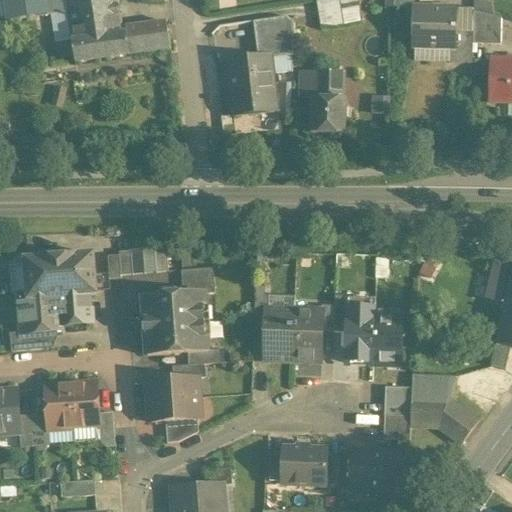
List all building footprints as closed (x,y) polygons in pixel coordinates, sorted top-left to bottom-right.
[(5,0),(9,22),(68,13),(66,0),(5,0)] [(66,0),(68,13),(70,24),(120,17),(117,0),(66,0)] [(329,0),(318,2),(322,30),(343,27),(339,0),(329,0)] [(415,0),(394,0),(394,8),(413,9),(416,9),(415,0)] [(493,5),(474,5),(474,12),(493,17),(493,5)] [(458,10),(416,9),(413,9),(412,49),(414,49),(450,49),(457,50),(458,32),(458,10)] [(501,20),(474,13),(473,45),(501,45),(501,20)] [(120,17),(70,24),(73,41),(123,34),(122,29),(120,17)] [(288,18),(256,23),(261,59),(271,58),(271,59),(294,57),(295,25),(288,18)] [(167,23),(122,29),(123,34),(127,34),(130,56),(171,51),(167,23)] [(473,33),(458,32),(457,50),(450,49),(450,64),(473,65),(473,33)] [(123,34),(73,41),(76,64),(130,56),(127,34),(123,34)] [(450,49),(414,49),(414,64),(450,64),(450,49)] [(343,58),(319,57),(318,73),(343,74),(343,58)] [(261,59),(228,63),(234,117),(277,112),(271,59),(271,58),(261,59)] [(511,60),(493,60),(491,103),(511,103),(511,60)] [(487,67),(478,67),(478,85),(487,85),(487,67)] [(343,74),(318,73),(318,99),(342,100),(343,74)] [(391,85),(376,84),(376,98),(391,99),(391,85)] [(318,99),(313,99),(312,135),(329,135),(331,139),(340,139),(343,136),(345,136),(347,100),(342,100),(318,99)] [(77,113),(66,126),(74,133),(86,120),(77,113)] [(167,249),(119,253),(119,257),(121,277),(169,273),(167,249)] [(93,256),(26,261),(28,294),(29,301),(60,298),(91,295),(97,295),(96,282),(93,256)] [(119,257),(108,258),(109,281),(115,280),(121,279),(121,277),(119,257)] [(26,261),(9,263),(12,296),(16,295),(28,294),(26,261)] [(214,270),(182,272),(184,296),(204,295),(204,296),(216,295),(214,270)] [(511,277),(511,273),(494,270),(485,302),(506,306),(511,278),(511,277)] [(511,278),(506,306),(497,345),(498,345),(511,349),(511,278)] [(109,281),(96,282),(97,295),(116,293),(115,280),(109,281)] [(60,298),(29,301),(28,294),(16,295),(20,334),(20,336),(46,334),(63,333),(62,327),(60,298)] [(91,295),(60,298),(62,327),(93,324),(91,295)] [(184,296),(144,299),(148,357),(148,358),(189,355),(208,354),(208,353),(207,339),(205,339),(203,310),(205,310),(204,296),(204,295),(184,296)] [(296,299),(270,298),(270,305),(269,311),(296,312),(296,299)] [(270,305),(256,305),(255,331),(267,331),(268,311),(269,311),(270,305)] [(336,308),(323,307),(322,313),(324,313),(323,334),(335,334),(336,308)] [(335,334),(347,334),(348,308),(336,308),(335,334)] [(346,364),(374,365),(376,309),(348,308),(347,334),(346,364)] [(404,310),(376,309),(374,365),(402,366),(404,310)] [(269,311),(268,311),(267,331),(266,361),(294,362),(296,312),(269,311)] [(322,313),(296,312),(294,362),(322,363),(323,334),(324,313),(322,313)] [(46,334),(20,336),(20,334),(10,335),(12,353),(48,350),(46,334)] [(511,349),(498,345),(492,368),(506,371),(511,349)] [(221,352),(221,365),(233,365),(232,351),(221,352)] [(208,354),(189,355),(189,368),(205,367),(221,365),(221,352),(208,353),(208,354)] [(189,368),(173,369),(174,381),(198,379),(198,380),(206,380),(205,367),(189,368)] [(174,381),(149,382),(149,392),(146,392),(147,404),(199,400),(198,380),(198,379),(174,381)] [(454,384),(414,382),(414,390),(413,390),(412,400),(413,400),(450,401),(450,398),(454,384)] [(98,385),(72,387),(75,430),(100,428),(101,428),(100,415),(98,385)] [(72,387),(46,389),(47,416),(48,432),(49,432),(75,430),(72,387)] [(413,390),(386,389),(385,418),(412,418),(412,400),(413,390)] [(18,392),(0,393),(0,436),(20,435),(21,435),(20,418),(18,392)] [(199,400),(147,404),(148,415),(151,415),(152,424),(167,423),(199,421),(201,421),(199,400)] [(479,423),(450,401),(413,400),(412,429),(439,430),(462,446),(478,425),(479,423)] [(113,414),(100,415),(101,428),(100,428),(101,443),(107,449),(116,448),(113,414)] [(47,416),(34,417),(36,449),(45,448),(50,442),(49,432),(48,432),(47,416)] [(34,417),(20,418),(21,435),(20,435),(21,450),(36,449),(34,417)] [(412,418),(385,418),(385,442),(411,442),(412,418)] [(199,421),(167,423),(168,445),(179,444),(194,437),(200,434),(199,421)] [(100,428),(75,430),(76,445),(101,443),(100,428)] [(298,451),(284,450),(284,458),(283,485),(283,486),(327,488),(327,487),(328,459),(329,452),(309,451),(309,448),(298,448),(298,451)] [(399,454),(353,452),(351,489),(377,490),(377,493),(397,493),(399,454)] [(284,458),(267,457),(266,485),(283,485),(284,458)] [(340,460),(328,459),(327,487),(339,487),(340,460)] [(232,471),(206,473),(207,487),(218,487),(218,489),(233,488),(232,471)] [(95,483),(52,485),(53,498),(62,498),(62,500),(96,497),(95,483)] [(283,485),(266,485),(265,499),(282,500),(283,486),(283,485)] [(207,487),(178,489),(179,511),(219,511),(218,489),(218,487),(207,487)]
